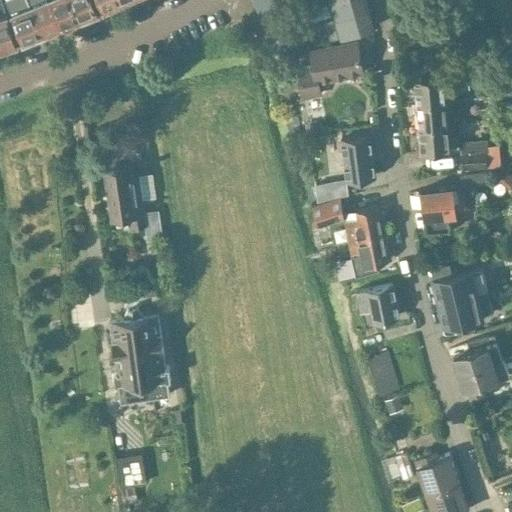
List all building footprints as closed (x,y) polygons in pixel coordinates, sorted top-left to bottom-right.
[(42,35),(31,6),(22,10),(18,0),(5,0),(23,43),(28,40),(31,41),(39,38),(41,36),(42,35)] [(37,4),(31,6),(42,35),(43,35),(46,36),(54,32),(55,30),(56,29),(60,28),(49,0),(39,0),(40,3),(37,4)] [(49,0),(60,28),(65,26),(66,26),(69,27),(77,24),(78,21),(79,20),(71,0),(49,0)] [(98,13),(93,0),(71,0),(79,20),(81,20),(83,21),(91,18),(93,15),(98,13)] [(123,2),(121,0),(98,0),(104,11),(109,8),(112,9),(120,5),(121,3),(123,2)] [(283,19),(282,17),(274,0),(254,0),(253,1),(264,27),(283,19)] [(335,18),(336,18),(368,9),(365,0),(334,0),(330,1),(335,18)] [(335,18),(326,21),(331,40),(373,27),(368,9),(336,18),(335,18)] [(0,17),(0,48),(1,48),(2,50),(3,49),(6,51),(14,48),(15,45),(17,45),(7,15),(0,17)] [(274,27),(268,30),(270,33),(272,39),(291,32),(287,22),(274,27)] [(358,41),(311,50),(313,66),(298,69),(303,98),(322,94),(319,80),(363,72),(358,41)] [(416,103),(445,101),(443,76),(414,79),(416,103)] [(418,127),(446,125),(445,101),(416,103),(418,127)] [(446,125),(418,127),(420,152),(448,150),(446,125)] [(370,134),(341,138),(346,178),(375,174),(370,134)] [(462,169),(494,166),(493,152),(461,155),(462,169)] [(133,175),(131,164),(105,168),(112,218),(130,215),(132,227),(145,225),(145,223),(159,221),(157,209),(143,212),(137,174),(133,175)] [(425,231),(449,228),(446,212),(454,211),(450,186),(419,190),(420,193),(418,195),(419,203),(422,205),(425,231)] [(316,224),(344,217),(340,198),(311,204),(316,224)] [(348,239),(381,231),(376,205),(355,209),(356,217),(345,220),(348,239)] [(381,231),(348,239),(352,260),(364,258),(365,264),(387,260),(381,231)] [(472,269),(431,279),(437,302),(477,292),(472,269)] [(159,275),(141,277),(144,295),(161,292),(159,275)] [(398,315),(392,283),(357,290),(361,309),(370,307),(372,320),(398,315)] [(477,292),(437,302),(443,325),(493,312),(487,289),(477,292)] [(148,315),(136,307),(128,308),(122,318),(109,320),(117,373),(113,374),(115,386),(118,386),(121,401),(169,394),(166,378),(170,378),(168,365),(165,366),(157,313),(148,315)] [(458,373),(492,361),(486,345),(452,356),(458,373)] [(378,394),(398,388),(387,351),(367,357),(378,394)] [(492,361),(458,373),(464,390),(466,389),(469,399),(485,393),(482,384),(498,378),(492,361)] [(179,409),(171,410),(173,423),(181,422),(179,409)] [(402,478),(413,474),(405,451),(394,455),(402,478)] [(426,492),(459,481),(449,452),(433,458),(431,453),(414,459),(423,483),(426,492)] [(139,455),(115,459),(123,511),(132,511),(131,502),(136,501),(134,484),(144,483),(139,455)] [(496,476),(505,472),(499,460),(491,464),(496,476)] [(459,481),(426,492),(433,511),(457,511),(468,509),(459,481)]
